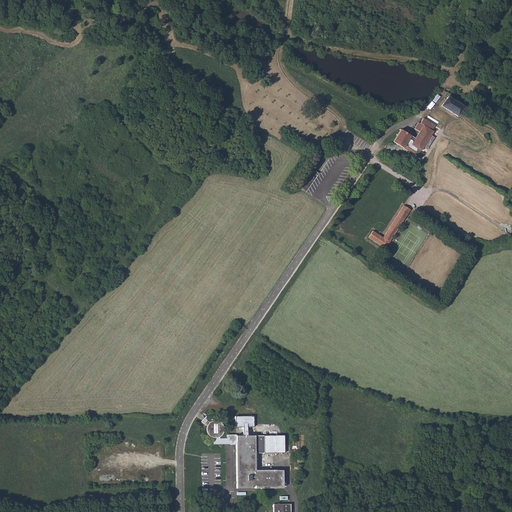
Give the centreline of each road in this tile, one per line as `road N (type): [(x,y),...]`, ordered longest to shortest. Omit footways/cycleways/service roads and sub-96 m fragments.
road 1 (unclassified): [(418,116),(370,151),(192,412),(180,447),(180,511)]
road 2 (track): [(511,233),(452,194),(417,190),(367,156),(337,119),(298,90),(277,57),(287,0)]
road 3 (track): [(283,34),(444,68),(440,98),(418,116)]
